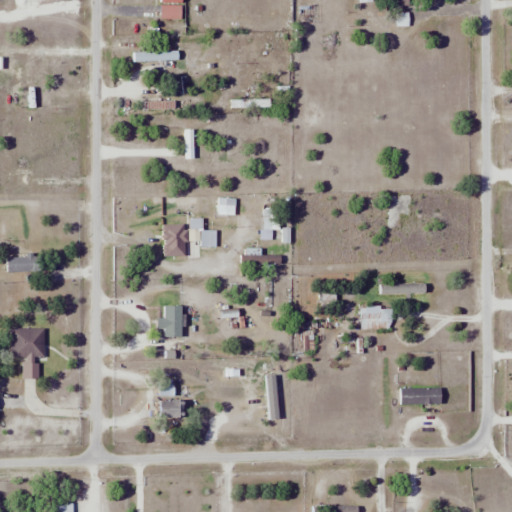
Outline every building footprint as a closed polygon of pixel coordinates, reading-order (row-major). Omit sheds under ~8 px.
[(183,18),(182,0),(160,0),(161,18),(183,18)] [(25,106),(36,106),(36,62),(25,62),(25,106)] [(214,246),(214,235),(204,235),(203,221),(192,222),(192,242),(187,242),(187,260),(203,259),(203,246),(214,246)] [(39,255),(6,255),(6,271),(39,271),(39,255)] [(164,336),(183,336),(183,304),(164,304),(164,336)] [(360,329),(391,329),(391,307),(360,307),(360,329)] [(44,327),(11,327),(11,357),(24,357),(24,378),(38,378),(38,358),(44,358),(44,327)] [(159,417),(184,417),(184,399),(159,399),(159,417)] [(73,511),(74,502),(56,502),(56,511),(73,511)]
